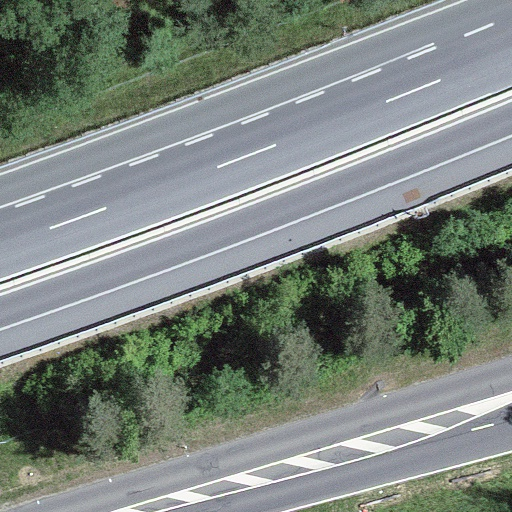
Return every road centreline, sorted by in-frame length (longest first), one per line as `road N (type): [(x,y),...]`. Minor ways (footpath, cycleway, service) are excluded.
road 1 (trunk): [(511,50),(0,246)]
road 2 (trunk): [(0,312),(511,119)]
road 3 (secondary): [(511,406),(140,511)]
